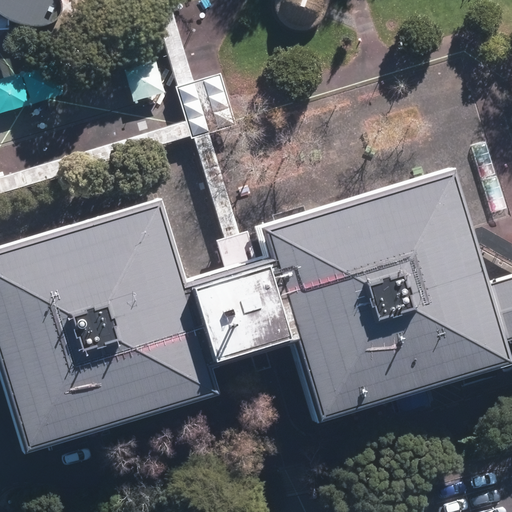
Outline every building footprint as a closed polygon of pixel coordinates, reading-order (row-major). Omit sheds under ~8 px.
[(0,0),(0,29),(16,28),(15,0),(0,0)] [(60,57),(0,76),(0,123),(12,160),(85,137),(60,57)] [(310,316),(335,400),(511,346),(511,321),(498,275),(461,155),(277,210),(287,241),(310,316)] [(0,305),(4,317),(39,433),(231,375),(221,342),(199,268),(173,184),(0,236),(0,305)] [(310,316),(287,241),(241,255),(199,268),(221,342),(250,334),(310,316)] [(511,270),(498,275),(511,321),(511,270)]
